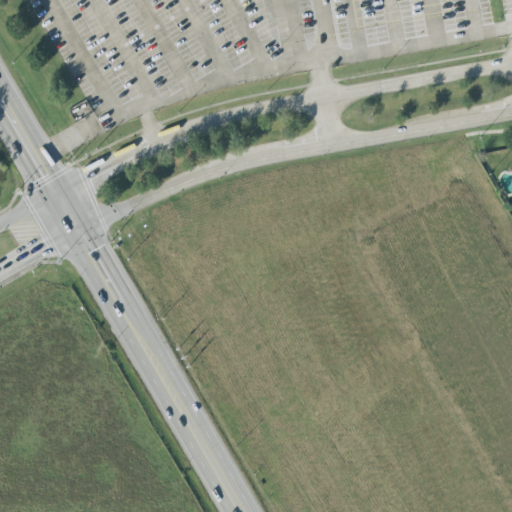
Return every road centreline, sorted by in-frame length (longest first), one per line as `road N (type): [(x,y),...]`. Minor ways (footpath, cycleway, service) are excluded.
road 1 (secondary): [(76,232),(216,169),(511,113)]
road 2 (secondary): [(511,64),(269,106),(186,132)]
road 3 (primary): [(239,511),(76,232)]
